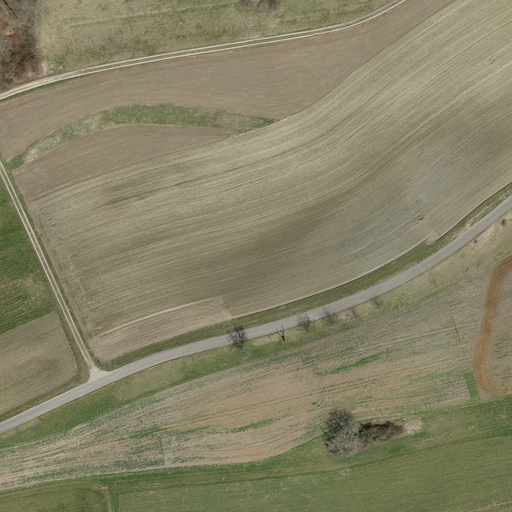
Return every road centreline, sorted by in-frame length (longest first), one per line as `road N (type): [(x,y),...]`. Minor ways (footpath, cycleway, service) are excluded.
road 1 (unclassified): [(0,435),(96,377),(168,347),(355,297),(511,199)]
road 2 (track): [(0,93),(72,70),(366,17),(396,0)]
road 3 (track): [(0,160),(96,377)]
